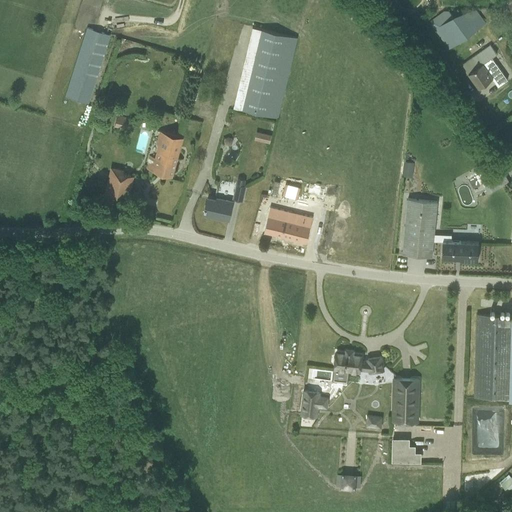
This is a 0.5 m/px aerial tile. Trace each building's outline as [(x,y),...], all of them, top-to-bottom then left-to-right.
[(430,22),(449,48),(493,18),(487,11),(480,16),(475,10),(453,16),(448,9),(430,22)] [(64,96),(89,104),(111,34),(86,27),(64,96)] [(233,108),(278,118),(297,38),(252,27),(233,108)] [(496,54),(490,45),(462,65),(468,73),(468,74),(478,88),(492,78),(498,87),(507,80),(491,58),(496,54)] [(121,83),(132,80),(129,68),(117,72),(121,83)] [(129,119),(117,115),(114,128),(118,129),(118,127),(126,129),(129,119)] [(146,169),(172,177),(183,137),(156,130),(152,143),(158,144),(155,158),(149,156),(146,169)] [(254,140),(269,143),(271,135),(256,132),(254,140)] [(402,176),(412,177),(414,162),(404,161),(402,176)] [(487,165),(466,177),(471,187),(474,200),(508,182),(502,170),(498,163),(497,162),(488,168),(487,165)] [(110,167),(103,198),(127,203),(133,176),(122,173),(123,170),(110,167)] [(235,184),(232,199),(242,202),(246,187),(235,184)] [(228,220),(232,201),(216,198),(216,200),(207,198),(204,214),(228,220)] [(407,198),(402,254),(431,257),(433,241),(434,234),(437,201),(407,198)] [(270,207),(264,231),(306,241),(312,217),(270,207)] [(451,234),(434,234),(433,241),(442,241),(441,258),(459,258),(459,260),(477,261),(478,241),(451,240),(451,234)] [(476,324),(474,397),(507,398),(507,401),(511,401),(511,314),(476,314),(476,324)] [(335,364),(334,369),(359,372),(360,369),(369,370),(369,371),(383,369),(381,357),(367,359),(368,361),(361,360),(361,354),(353,353),(353,351),(345,350),(345,352),(336,351),(336,356),(333,357),(333,362),(335,364)] [(394,378),(392,420),(417,421),(418,379),(394,378)] [(321,391),(303,389),(300,415),(318,417),(321,391)] [(372,427),(374,415),(360,413),(357,424),(372,427)] [(508,493),(511,488),(511,479),(508,475),(499,483),(508,493)]
